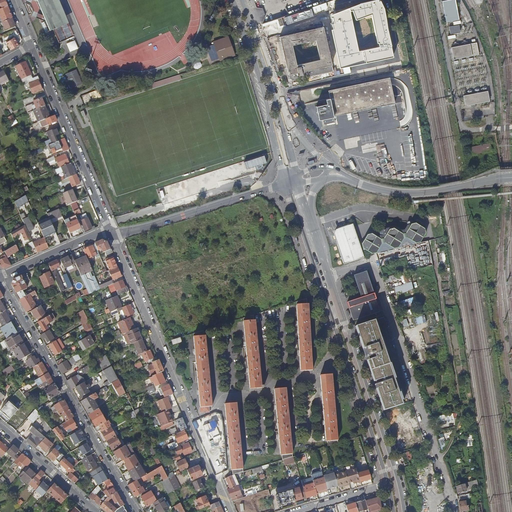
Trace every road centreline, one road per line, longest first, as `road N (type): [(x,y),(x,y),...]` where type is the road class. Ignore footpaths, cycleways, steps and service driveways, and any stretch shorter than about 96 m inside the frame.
road 1 (tertiary): [(287,185),(386,484)]
road 2 (unclassified): [(329,277),(373,262),(454,511)]
road 3 (residential): [(110,233),(230,511)]
road 4 (residential): [(0,280),(135,511)]
road 5 (tertiary): [(402,511),(329,277)]
road 6 (residential): [(110,233),(31,46)]
road 7 (tertiary): [(232,0),(286,180)]
road 8 (unclassified): [(511,177),(409,193),(346,176)]
road 9 (residential): [(110,233),(271,188)]
road 10 (unclassified): [(431,238),(427,219),(360,207),(310,225)]
road 11 (residential): [(96,511),(0,425)]
road 12 (tertiary): [(283,116),(242,0)]
